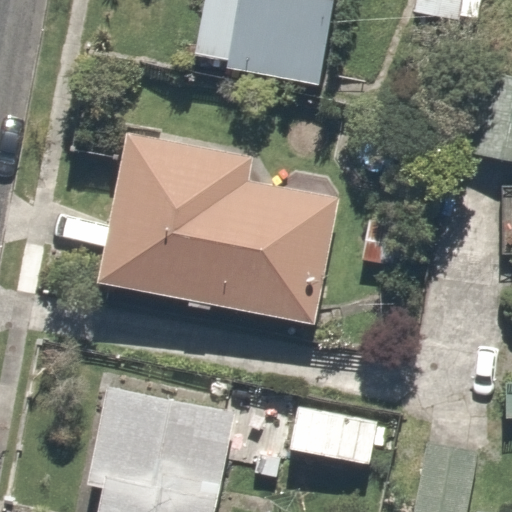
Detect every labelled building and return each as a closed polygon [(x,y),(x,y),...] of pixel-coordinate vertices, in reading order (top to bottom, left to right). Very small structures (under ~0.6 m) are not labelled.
[(320,85),(335,0),(208,0),(198,57),(228,63),(227,68),(320,85)] [(420,0),(420,6),(485,9),(485,0),(420,0)] [(511,89),(475,88),(472,157),(511,159),(511,89)] [(315,318),(338,197),(251,181),(256,158),(131,134),(104,277),(315,318)] [(222,511),(244,411),(113,384),(93,479),(109,483),(102,511),(222,511)] [(377,414),(295,407),(291,457),(373,464),(377,414)] [(464,511),(469,453),(420,449),(414,511),(464,511)]
